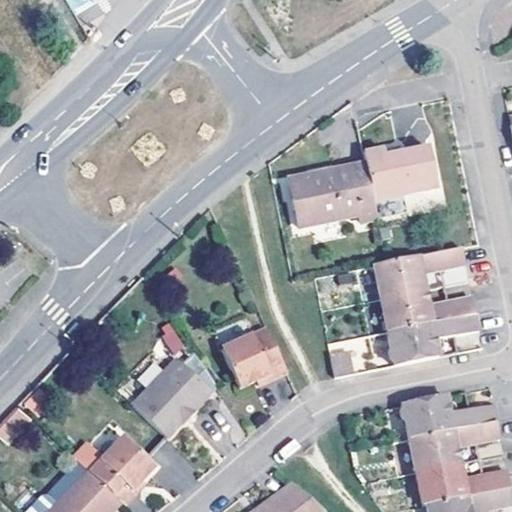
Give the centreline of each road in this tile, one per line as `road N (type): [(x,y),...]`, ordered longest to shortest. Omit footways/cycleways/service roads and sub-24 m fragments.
road 1 (residential): [(511,363),(323,408),(192,511)]
road 2 (residential): [(453,1),(511,275)]
road 3 (secondary): [(15,196),(193,31)]
road 4 (tertiary): [(103,272),(273,121)]
road 5 (residential): [(273,121),(453,1)]
road 6 (tertiary): [(0,379),(103,272)]
road 7 (tertiary): [(72,89),(70,107),(21,172),(15,196)]
road 8 (tertiary): [(273,121),(193,31)]
